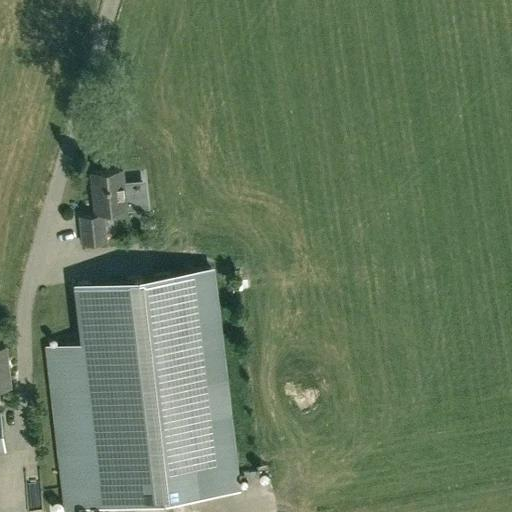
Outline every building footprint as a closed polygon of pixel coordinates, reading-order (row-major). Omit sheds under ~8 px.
[(128,210),(124,170),(92,173),(96,213),(128,210)] [(80,219),(83,246),(107,243),(104,216),(80,219)] [(74,281),(81,344),(47,348),(66,511),(80,511),(80,506),(159,497),(240,487),(214,264),(74,281)] [(0,453),(8,453),(0,389),(12,388),(7,348),(0,348),(0,453)] [(36,507),(47,506),(45,477),(33,478),(36,507)]
